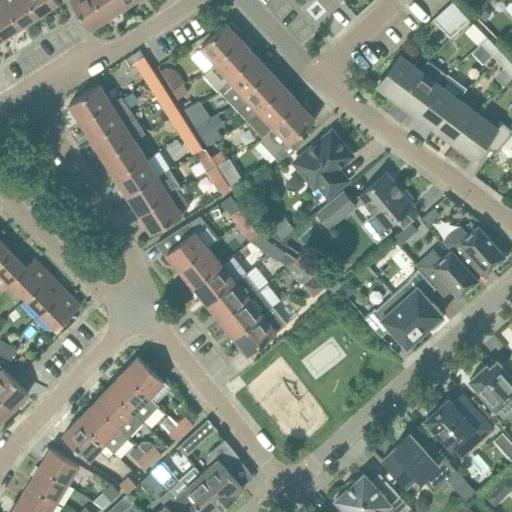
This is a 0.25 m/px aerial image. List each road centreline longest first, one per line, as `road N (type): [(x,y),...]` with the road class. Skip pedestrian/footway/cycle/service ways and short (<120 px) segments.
road 1 (residential): [(292,488),(511,288)]
road 2 (residential): [(132,320),(140,280),(130,248),(29,88)]
road 3 (residential): [(511,227),(316,76)]
road 4 (residential): [(292,488),(132,320)]
road 5 (residential): [(0,469),(132,320)]
road 6 (residential): [(29,88),(81,53),(120,49),(197,0)]
road 7 (residential): [(132,320),(0,186)]
